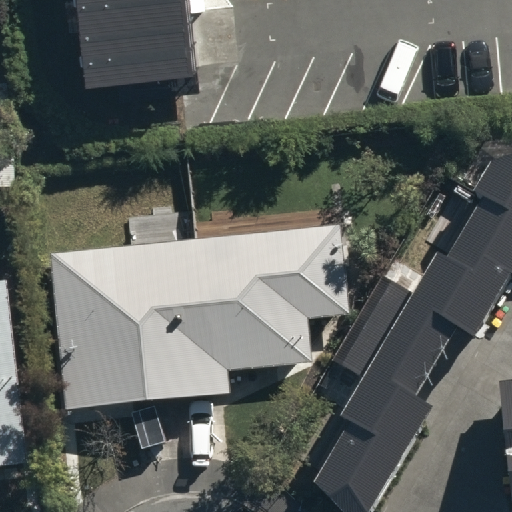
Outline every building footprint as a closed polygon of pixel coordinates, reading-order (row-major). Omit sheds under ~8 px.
[(83,0),(91,63),(194,52),(188,0),(83,0)] [(511,155),(491,158),(473,190),(485,197),(449,261),(435,254),(412,295),(382,278),(337,358),(365,373),(341,416),(349,420),(314,482),(342,511),(368,511),(427,408),(410,399),(454,322),(475,335),(510,273),(511,273),(511,155)] [(329,232),(46,252),(55,374),(67,373),(70,408),(225,397),(223,377),(304,371),(301,325),(335,323),(329,232)] [(13,280),(0,281),(0,472),(26,471),(13,280)] [(511,377),(498,379),(511,500),(511,377)]
